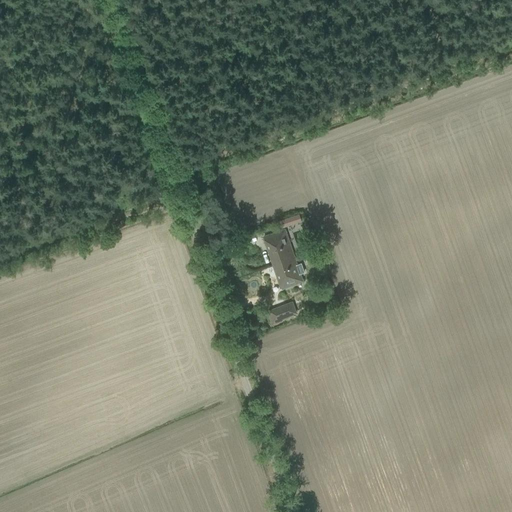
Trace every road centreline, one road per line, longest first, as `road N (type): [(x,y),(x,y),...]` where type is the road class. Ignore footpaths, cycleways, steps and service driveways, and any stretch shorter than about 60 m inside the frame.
road 1 (unclassified): [(288,511),(100,0)]
road 2 (track): [(168,190),(0,251)]
